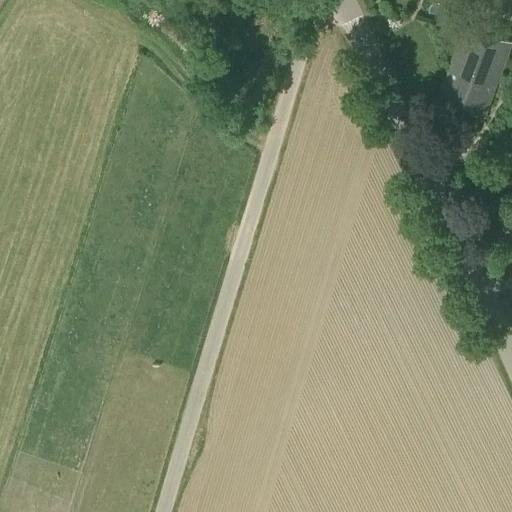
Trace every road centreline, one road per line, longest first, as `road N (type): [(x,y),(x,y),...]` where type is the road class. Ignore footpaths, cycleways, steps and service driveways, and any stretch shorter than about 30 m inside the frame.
road 1 (unclassified): [(165,511),(329,0)]
road 2 (unclassified): [(511,347),(339,0)]
